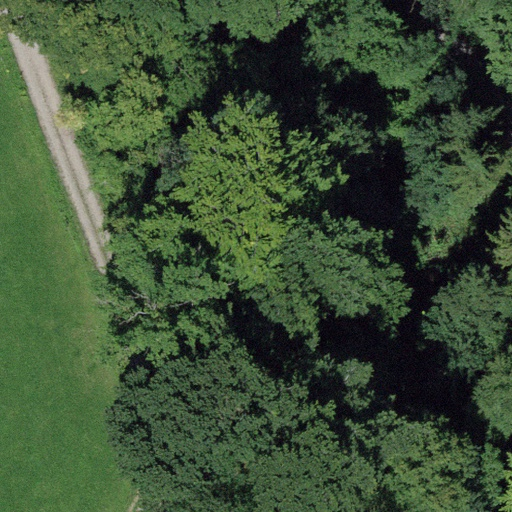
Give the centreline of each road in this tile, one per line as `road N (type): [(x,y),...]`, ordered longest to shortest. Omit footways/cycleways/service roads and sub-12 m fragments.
road 1 (track): [(156,511),(168,470),(162,403),(20,0)]
road 2 (track): [(410,0),(511,122)]
